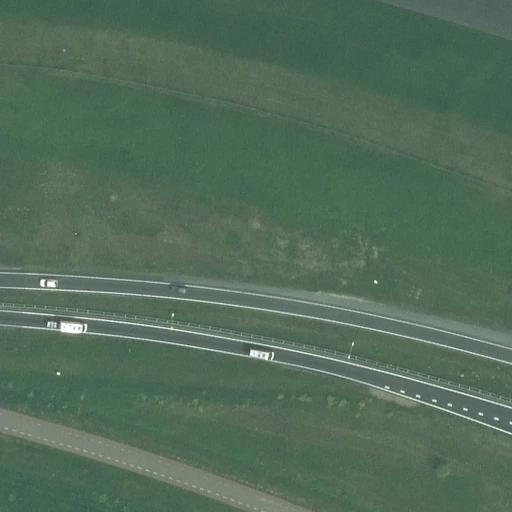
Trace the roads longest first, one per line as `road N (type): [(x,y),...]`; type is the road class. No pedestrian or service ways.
road 1 (trunk): [(0,320),(153,334),(298,360),(511,421)]
road 2 (trunk): [(511,357),(286,306),(0,282)]
road 3 (tertiary): [(278,511),(0,421)]
